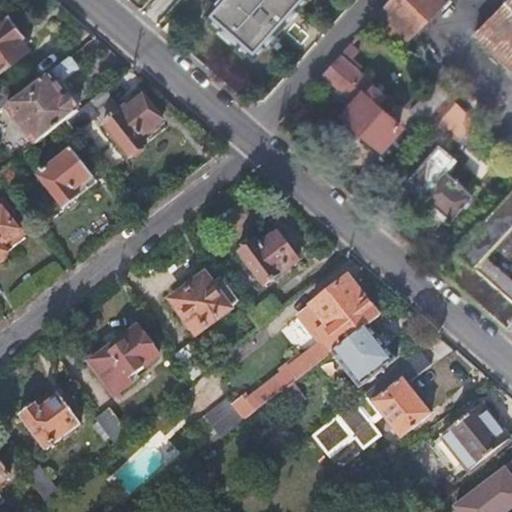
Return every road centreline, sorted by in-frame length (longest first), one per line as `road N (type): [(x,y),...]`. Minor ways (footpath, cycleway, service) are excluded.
road 1 (residential): [(511,368),(255,154)]
road 2 (residential): [(255,154),(0,344)]
road 3 (residential): [(244,142),(75,0)]
road 4 (residential): [(368,0),(244,142)]
